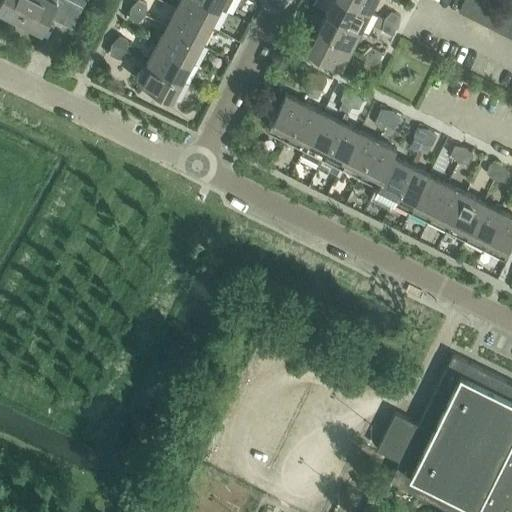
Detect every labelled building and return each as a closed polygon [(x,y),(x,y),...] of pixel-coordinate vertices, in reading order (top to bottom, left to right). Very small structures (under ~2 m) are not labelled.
[(2,0),(0,5),(0,10),(20,20),(30,0),(2,0)] [(30,0),(20,20),(44,32),(51,18),(73,29),(84,7),(87,0),(30,0)] [(132,7),(146,14),(148,5),(139,0),(132,7)] [(206,0),(180,0),(176,8),(211,26),(220,8),(220,7),(206,0)] [(206,0),(220,7),(220,8),(227,11),(233,0),(206,0)] [(346,0),(334,0),(327,13),(362,31),(371,13),(346,0)] [(346,0),(371,13),(377,0),(346,0)] [(464,0),(459,12),(469,17),(477,0),(464,0)] [(481,0),(477,0),(469,17),(478,22),(488,3),(481,0)] [(488,3),(478,22),(489,27),(498,8),(488,3)] [(146,14),(132,7),(130,18),(139,22),(146,14)] [(167,25),(202,43),(211,26),(176,8),(167,25)] [(498,8),(489,27),(498,32),(508,13),(498,8)] [(392,12),(385,20),(399,27),(401,16),(392,12)] [(327,13),(318,31),(352,49),(362,31),(327,13)] [(511,15),(508,13),(498,32),(508,37),(511,28),(511,15)] [(392,34),(398,28),(399,27),(385,20),(383,30),(392,34)] [(167,25),(158,44),(192,62),(202,43),(167,25)] [(343,68),(352,49),(318,31),(309,51),(343,68)] [(113,44),(127,51),(129,41),(120,37),(113,44)] [(120,58),(127,51),(113,44),(111,54),(120,58)] [(158,44),(148,62),(182,80),(192,62),(158,44)] [(366,56),(381,63),(382,54),(373,49),(366,56)] [(373,71),(379,65),(381,63),(366,56),(364,66),(373,71)] [(173,98),(182,80),(148,62),(138,81),(173,98)] [(305,82),(313,89),(320,74),(310,73),(305,82)] [(320,74),(313,89),(322,90),(327,81),(320,74)] [(342,100),(349,107),(357,93),(346,91),(342,100)] [(269,128),(289,137),(306,103),(287,93),(269,128)] [(357,93),(349,107),(359,109),(364,100),(357,93)] [(306,103),(289,137),(305,146),(300,155),(302,156),(324,112),(306,103)] [(378,118),(386,126),(393,111),(382,109),(378,118)] [(393,111),(386,126),(396,127),(401,118),(393,111)] [(324,112),(302,156),(319,164),(324,155),(325,156),(343,121),(324,112)] [(343,121),(325,156),(343,165),(360,130),(343,121)] [(414,136),(422,144),(430,129),(419,127),(414,136)] [(430,129),(422,144),(433,146),(437,137),(430,129)] [(360,130),(343,165),(361,174),(379,139),(360,130)] [(379,139),(361,174),(378,183),(375,189),(371,198),(372,199),(397,148),(379,139)] [(451,155),(459,162),(466,148),(456,146),(451,155)] [(397,148),(372,199),(388,207),(393,198),(395,199),(412,166),(394,157),(398,149),(397,148)] [(466,148),(459,162),(469,164),(474,155),(466,148)] [(488,173),(495,180),(502,166),(492,164),(488,173)] [(412,166),(395,199),(413,208),(430,175),(412,166)] [(502,166),(495,180),(505,182),(509,173),(502,166)] [(430,175),(413,208),(431,217),(448,184),(430,175)] [(448,184),(431,217),(450,226),(467,193),(448,184)] [(467,193),(450,226),(467,235),(484,202),(467,193)] [(484,202),(467,235),(486,245),(503,211),(484,202)] [(511,215),(503,211),(486,245),(505,254),(511,240),(511,215)] [(402,459),(391,480),(455,511),(504,511),(508,506),(511,507),(511,382),(454,354),(420,423),(397,411),(379,448),(402,459)]
